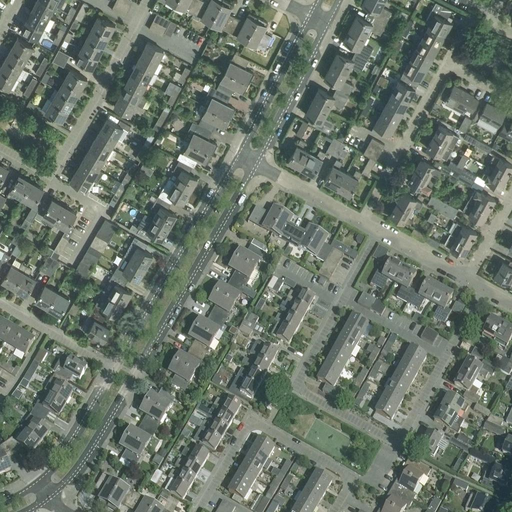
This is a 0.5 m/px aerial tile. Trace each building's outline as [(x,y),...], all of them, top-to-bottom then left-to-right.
[(48,17),(54,6),(41,0),(36,0),(32,9),(48,17)] [(60,9),(64,0),(41,0),(54,6),(60,9)] [(131,5),(121,0),(116,0),(114,3),(128,10),(131,5)] [(193,14),(200,0),(177,0),(175,5),(193,14)] [(211,23),(222,0),(210,0),(209,4),(200,0),(193,14),(192,16),(199,20),(200,17),(211,23)] [(232,4),(224,0),(222,0),(211,23),(229,32),(236,18),(227,13),(232,4)] [(381,5),(384,0),(364,0),(363,3),(362,3),(376,11),(373,16),(386,22),(392,11),(381,5)] [(81,20),(89,5),(83,2),(75,17),(81,20)] [(128,10),(114,3),(111,9),(125,16),(128,10)] [(446,19),(451,10),(442,5),(437,14),(435,13),(431,11),(425,22),(429,24),(445,32),(450,22),(451,23),(452,22),(446,19)] [(72,16),(76,9),(71,7),(67,14),(72,16)] [(43,28),(48,17),(32,9),(27,19),(43,28)] [(171,19),(157,12),(155,17),(168,24),(171,19)] [(247,41),(259,18),(249,13),(244,22),(236,18),(229,32),(247,41)] [(69,23),(72,16),(67,14),(64,20),(69,23)] [(380,34),(386,22),(373,16),(370,22),(356,14),(356,15),(350,27),(366,36),(370,28),(380,34)] [(98,15),(92,26),(109,34),(114,25),(115,25),(98,15)] [(168,24),(155,17),(152,22),(165,29),(168,24)] [(268,22),(259,18),(247,41),(264,50),(272,36),(263,31),(268,22)] [(37,39),(43,28),(27,19),(21,30),(37,39)] [(170,36),(176,24),(177,22),(171,19),(168,24),(165,29),(164,32),(170,36)] [(74,20),(70,28),(74,30),(79,22),(74,20)] [(165,29),(152,22),(149,28),(162,35),(164,32),(165,29)] [(445,32),(429,24),(423,35),(439,44),(445,32)] [(104,45),(109,34),(92,26),(87,37),(104,45)] [(362,42),(366,36),(350,27),(344,40),(343,39),(343,40),(357,47),(354,53),(367,59),(373,48),(362,42)] [(61,38),(65,31),(60,28),(56,35),(61,38)] [(73,33),(68,31),(64,39),(69,41),(73,33)] [(61,38),(56,35),(53,41),(58,44),(61,38)] [(439,44),(423,35),(417,47),(432,55),(439,44)] [(17,37),(11,48),(27,57),(33,46),(17,37)] [(98,56),(104,45),(87,37),(81,47),(98,56)] [(148,41),(142,52),(158,61),(164,50),(148,41)] [(92,67),(98,56),(81,47),(75,59),(93,68),(93,67),(92,67)] [(432,55),(417,47),(411,58),(426,66),(432,55)] [(21,68),(27,57),(11,48),(5,58),(21,68)] [(70,54),(59,49),(56,54),(67,60),(70,54)] [(362,71),(367,59),(354,53),(351,59),(337,51),(337,52),(331,64),(347,72),(351,65),(362,71)] [(152,71),(158,61),(142,52),(136,63),(152,71)] [(244,68),(248,59),(235,52),(226,69),(249,81),(254,73),(244,68)] [(67,60),(56,54),(53,60),(64,66),(67,60)] [(44,67),(49,59),(45,56),(40,64),(44,67)] [(21,68),(5,58),(0,67),(0,69),(15,78),(21,68)] [(420,78),(426,66),(411,58),(404,70),(402,75),(413,81),(418,83),(421,78),(420,78)] [(147,82),(152,71),(136,63),(131,74),(147,82)] [(39,75),(44,67),(40,64),(35,72),(39,75)] [(344,79),(347,72),(331,64),(325,77),(324,76),(324,77),(338,84),(336,89),(349,96),(354,85),(344,79)] [(187,76),(190,69),(185,67),(182,73),(187,76)] [(87,79),(87,78),(70,68),(64,79),(80,88),(86,79),(87,79)] [(15,78),(0,69),(0,83),(9,89),(15,78)] [(244,91),(249,81),(226,69),(217,87),(231,94),(235,86),(244,91)] [(50,74),(45,71),(41,79),(46,82),(50,74)] [(183,83),(187,76),(182,73),(178,80),(183,83)] [(141,93),(147,82),(131,74),(125,84),(141,93)] [(418,83),(413,81),(402,75),(399,80),(393,91),(408,99),(414,88),(415,89),(418,83)] [(32,87),(37,79),(32,77),(28,85),(32,87)] [(80,88),(64,79),(58,89),(74,99),(80,88)] [(44,84),(40,82),(35,90),(40,93),(44,84)] [(136,103),(141,93),(125,84),(120,95),(136,103)] [(32,87),(28,85),(23,93),(28,95),(32,87)] [(231,94),(217,87),(211,85),(203,102),(208,105),(231,116),(235,108),(226,104),(231,94)] [(472,111),(478,100),(472,97),(473,95),(454,85),(447,98),(454,101),(453,104),(466,110),(467,108),(472,111)] [(176,97),(179,90),(174,88),(171,95),(176,97)] [(343,107),(349,96),(336,89),(332,95),(318,88),(318,89),(312,101),(328,109),(332,102),(343,107)] [(74,99),(58,89),(52,100),(68,109),(74,99)] [(402,110),(408,99),(393,91),(387,102),(402,110)] [(130,114),(136,103),(120,95),(114,106),(130,114)] [(176,97),(171,95),(167,101),(172,104),(176,97)] [(40,107),(29,100),(26,106),(37,112),(40,107)] [(52,100),(46,110),(45,111),(54,116),(62,121),(63,120),(62,120),(68,109),(52,100)] [(325,116),(328,109),(312,101),(306,113),(305,113),(319,121),(316,126),(329,133),(335,122),(325,116)] [(396,122),(402,110),(387,102),(381,113),(396,122)] [(487,102),(477,121),(495,131),(505,112),(487,102)] [(231,116),(208,105),(199,124),(212,131),(216,122),(226,127),(231,116)] [(54,116),(45,111),(46,110),(40,107),(37,112),(51,121),(54,116)] [(164,119),(168,112),(163,109),(159,116),(164,119)] [(390,133),(396,122),(381,113),(375,125),(390,134),(391,133),(390,133)] [(164,119),(159,116),(156,122),(160,125),(164,119)] [(107,118),(101,128),(117,138),(122,140),(128,130),(131,126),(121,120),(118,124),(107,118)] [(303,120),(296,134),(301,137),(309,123),(303,120)] [(505,121),(498,134),(506,138),(511,141),(511,120),(510,124),(505,121)] [(207,139),(212,131),(199,124),(195,122),(193,121),(184,139),(189,141),(189,142),(212,154),(217,144),(207,139)] [(459,136),(439,125),(438,126),(439,126),(433,136),(453,147),(456,141),(459,136)] [(111,148),(117,138),(101,128),(95,139),(111,148)] [(464,137),(477,145),(480,140),(467,132),(464,137)] [(447,159),(450,153),(453,147),(433,136),(430,142),(428,144),(429,144),(427,147),(426,148),(447,159)] [(372,137),(369,142),(382,149),(384,144),(372,137)] [(301,167),(310,152),(303,148),(306,142),(300,138),(288,161),(289,160),(301,167)] [(334,151),(340,141),(334,138),(328,149),(334,151)] [(104,158),(111,148),(95,139),(89,149),(104,158)] [(493,147),(480,140),(477,145),(490,152),(493,147)] [(339,154),(345,144),(340,141),(334,151),(339,154)] [(212,154),(189,142),(182,154),(179,152),(177,158),(179,159),(190,165),(192,166),(193,166),(198,158),(207,163),(212,154)] [(382,149),(369,142),(366,148),(379,154),(382,149)] [(144,154),(148,147),(143,145),(139,151),(144,154)] [(379,154),(366,148),(363,153),(370,157),(376,160),(379,154)] [(98,168),(104,158),(89,149),(83,159),(98,168)] [(317,156),(310,152),(301,167),(313,174),(312,174),(313,175),(326,152),(321,149),(317,156)] [(144,154),(139,151),(135,158),(140,160),(144,154)] [(511,165),(494,155),(491,161),(496,164),(494,169),(506,176),(509,171),(510,171),(511,169),(510,169),(511,166),(511,165)] [(368,174),(376,160),(370,157),(362,170),(368,174)] [(338,187),(346,172),(339,168),(343,161),(337,158),(324,181),(325,181),(325,180),(338,187)] [(440,169),(421,158),(420,159),(421,159),(415,169),(434,180),(440,169)] [(92,179),(98,168),(83,159),(77,169),(92,179)] [(186,171),(190,165),(179,159),(175,166),(169,177),(175,181),(190,190),(197,178),(186,171)] [(451,161),(448,166),(462,173),(464,168),(451,161)] [(132,174),(136,168),(131,165),(127,172),(132,174)] [(459,178),(462,173),(448,166),(446,170),(459,178)] [(477,175),(464,168),(462,173),(474,180),(477,175)] [(86,189),(92,179),(77,169),(70,180),(86,189)] [(362,172),(356,169),(353,175),(346,172),(338,187),(349,194),(349,195),(362,172)] [(428,192),(434,180),(415,169),(412,175),(411,175),(410,177),(411,177),(409,180),(408,180),(408,181),(428,192)] [(506,176),(494,169),(491,175),(484,172),(481,178),(500,188),(501,188),(500,187),(506,176)] [(128,181),(132,174),(127,172),(123,178),(128,181)] [(472,185),(474,180),(462,173),(459,178),(472,185)] [(21,198),(32,180),(29,179),(29,180),(19,174),(14,183),(9,191),(21,198)] [(183,202),(190,190),(175,181),(169,177),(165,184),(162,190),(158,196),(168,202),(172,195),(183,202)] [(34,182),(32,180),(21,198),(33,205),(20,226),(26,230),(34,217),(33,217),(43,200),(38,197),(43,189),(33,183),(34,182)] [(120,195),(124,189),(119,186),(115,192),(120,195)] [(494,200),(495,199),(475,188),(473,193),(479,197),(476,202),(488,209),(491,204),(492,205),(493,203),(492,202),(494,199),(494,200)] [(423,202),(402,191),(402,192),(397,202),(410,210),(413,204),(420,208),(423,202)] [(116,202),(120,195),(115,192),(111,199),(116,202)] [(433,195),(430,199),(443,206),(446,202),(433,195)] [(165,208),(168,202),(158,196),(155,202),(151,209),(157,212),(154,218),(169,227),(176,215),(165,208)] [(55,222),(65,204),(63,203),(62,204),(52,199),(49,203),(43,200),(33,217),(34,217),(40,221),(44,215),(55,222)] [(441,211),(443,206),(430,199),(427,204),(441,211)] [(488,209),(476,202),(469,199),(466,205),(463,211),(482,222),(483,221),(482,221),(488,209)] [(123,212),(128,204),(122,200),(118,208),(123,212)] [(407,216),(410,210),(397,202),(394,209),(393,208),(392,210),(392,211),(391,214),(390,213),(390,214),(410,225),(413,219),(407,216)] [(459,209),(446,202),(443,206),(456,213),(459,209)] [(67,206),(65,204),(55,222),(53,227),(58,231),(61,226),(66,229),(76,213),(66,207),(67,206)] [(273,234),(286,211),(276,206),(271,215),(262,211),(263,210),(262,210),(262,211),(257,208),(257,207),(256,207),(248,222),(249,221),(273,234)] [(456,213),(443,206),(441,211),(454,218),(456,213)] [(291,244),(298,231),(289,225),(294,216),(286,211),(273,234),(291,244)] [(169,227),(154,218),(147,230),(141,226),(140,228),(137,233),(147,238),(150,232),(162,239),(169,227)] [(117,226),(108,221),(105,219),(102,225),(114,232),(117,226)] [(476,232),(457,221),(451,232),(470,243),(473,238),(474,236),(475,233),(476,233),(476,232)] [(137,233),(140,228),(132,224),(130,228),(137,233)] [(114,232),(102,225),(98,230),(111,237),(114,232)] [(308,253),(321,231),(311,225),(306,235),(298,231),(291,244),(308,253)] [(424,240),(427,235),(414,228),(411,233),(424,240)] [(111,237),(98,230),(96,235),(108,242),(111,237)] [(329,235),(321,231),(308,253),(325,262),(327,259),(329,254),(332,249),(343,255),(347,249),(334,241),(330,248),(324,245),(329,235)] [(464,254),(470,243),(451,232),(444,244),(464,255),(464,254)] [(62,235),(54,250),(60,253),(69,238),(62,235)] [(108,242),(96,235),(93,240),(105,247),(108,242)] [(440,242),(427,235),(424,240),(437,247),(440,242)] [(141,248),(145,242),(135,236),(124,255),(130,259),(145,268),(153,255),(141,248)] [(26,242),(21,239),(12,253),(17,256),(26,242)] [(105,247),(93,240),(89,246),(102,253),(105,247)] [(102,253),(89,246),(86,251),(99,258),(102,253)] [(265,254),(260,251),(252,246),(247,254),(237,249),(233,257),(256,270),(265,254)] [(389,251),(379,246),(375,254),(385,259),(389,251)] [(343,255),(332,249),(329,254),(341,260),(343,255)] [(99,258),(86,251),(83,256),(96,263),(99,258)] [(341,260),(329,254),(327,259),(338,265),(341,260)] [(45,273),(54,259),(49,256),(40,270),(45,273)] [(96,263),(83,256),(80,262),(93,268),(96,263)] [(245,288),(256,270),(233,257),(227,267),(236,272),(232,280),(245,288)] [(59,262),(54,259),(45,273),(51,277),(59,262)] [(139,279),(145,268),(130,259),(126,265),(121,261),(117,267),(113,273),(126,281),(126,280),(123,279),(127,273),(139,279)] [(335,271),(338,265),(327,259),(325,262),(324,264),(335,271)] [(396,283),(404,269),(391,261),(392,261),(391,260),(383,275),(377,271),(371,284),(382,290),(389,279),(396,283)] [(502,262),(495,275),(511,284),(511,261),(510,260),(507,265),(502,262)] [(13,288),(27,266),(22,263),(18,269),(6,262),(1,271),(6,274),(2,280),(12,286),(11,287),(13,288)] [(93,268),(80,262),(78,266),(90,273),(93,268)] [(332,276),(335,271),(324,264),(321,270),(332,276)] [(35,279),(28,275),(31,269),(27,266),(13,288),(16,290),(16,288),(26,294),(35,279)] [(90,273),(78,266),(75,271),(82,274),(87,278),(90,273)] [(408,304),(415,292),(409,288),(416,274),(415,275),(404,269),(396,283),(403,287),(397,297),(408,304)] [(329,281),(332,276),(321,270),(318,275),(329,281)] [(122,287),(126,281),(113,273),(110,280),(103,292),(124,305),(131,292),(122,287)] [(79,292),(87,278),(82,274),(73,289),(79,292)] [(272,291),(279,280),(273,277),(267,288),(272,291)] [(235,305),(245,288),(232,280),(227,289),(217,283),(212,292),(235,305)] [(283,284),(284,283),(279,280),(272,291),(277,294),(283,284)] [(433,303),(441,289),(428,282),(428,281),(420,295),(415,292),(408,304),(419,310),(425,299),(433,303)] [(48,308),(57,293),(44,285),(36,300),(46,306),(45,307),(48,308)] [(452,295),(441,289),(433,303),(439,307),(433,318),(444,324),(451,312),(445,309),(453,294),(452,295)] [(124,305),(103,292),(95,304),(92,310),(102,316),(106,309),(117,316),(124,305)] [(225,322),(235,305),(212,292),(207,301),(216,307),(212,314),(225,322)] [(291,292),(287,299),(296,304),(308,311),(315,299),(302,292),(299,298),(294,296),(295,294),(291,292)] [(69,299),(57,293),(48,308),(49,309),(50,308),(60,314),(69,299)] [(376,300),(363,293),(361,298),(373,305),(376,300)] [(373,305),(361,298),(357,304),(370,310),(373,305)] [(75,300),(68,312),(74,316),(81,304),(75,300)] [(375,313),(381,303),(376,300),(373,305),(370,310),(375,313)] [(381,317),(386,307),(387,306),(381,303),(375,313),(381,317)] [(456,303),(452,309),(461,314),(464,307),(456,303)] [(301,323),(308,311),(296,304),(293,311),(288,308),(289,306),(285,304),(281,311),(290,316),(301,323)] [(99,321),(102,316),(92,310),(81,328),(97,337),(97,338),(99,339),(100,338),(103,340),(110,328),(99,321)] [(215,340),(225,322),(212,314),(207,323),(197,318),(192,327),(215,340)] [(256,325),(256,324),(258,319),(252,315),(249,320),(249,321),(246,319),(242,325),(253,331),(256,325)] [(295,334),(301,323),(290,316),(287,322),(282,319),(283,318),(279,315),(275,323),(278,324),(295,334)] [(353,317),(347,327),(362,336),(368,325),(353,317)] [(494,343),(504,325),(492,318),(483,333),(490,337),(488,339),(494,343)] [(0,341),(4,344),(14,328),(3,322),(0,327),(0,341)] [(295,334),(278,324),(271,335),(289,345),(295,334)] [(250,337),(253,332),(252,332),(253,331),(242,325),(239,331),(250,337)] [(511,329),(504,325),(494,343),(505,349),(510,340),(511,340),(511,329)] [(205,357),(215,340),(192,327),(187,336),(196,341),(192,349),(205,357)] [(356,346),(362,336),(347,327),(341,338),(356,346)] [(15,350),(24,334),(14,328),(4,344),(15,350)] [(439,335),(426,328),(424,333),(436,340),(439,335)] [(436,340),(424,333),(421,338),(433,345),(436,340)] [(35,340),(24,334),(15,350),(25,356),(35,340)] [(390,351),(397,337),(393,334),(385,348),(390,351)] [(351,357),(356,346),(341,338),(335,348),(351,357)] [(382,347),(386,340),(381,338),(377,344),(382,347)] [(272,364),(278,353),(266,347),(263,353),(258,350),(259,348),(255,346),(251,353),(260,358),(272,364)] [(345,368),(351,357),(335,348),(329,359),(345,368)] [(376,358),(380,351),(375,348),(372,355),(376,358)] [(386,358),(390,351),(385,348),(381,355),(386,358)] [(195,375),(205,357),(192,349),(187,358),(177,353),(172,361),(195,375)] [(411,349),(405,359),(420,368),(426,357),(411,349)] [(475,349),(471,355),(482,361),(485,354),(475,349)] [(41,350),(34,361),(41,365),(47,354),(41,350)] [(57,367),(58,368),(55,373),(55,374),(65,380),(68,381),(71,375),(80,380),(87,368),(84,366),(84,365),(82,364),(81,365),(71,359),(66,356),(64,355),(57,367)] [(373,364),(376,358),(372,355),(368,361),(373,364)] [(227,356),(225,360),(232,364),(234,360),(227,356)] [(265,375),(272,364),(260,358),(256,365),(251,362),(253,360),(248,357),(244,364),(254,369),(265,375)] [(503,372),(509,362),(503,358),(497,369),(503,372)] [(339,378),(345,368),(329,359),(323,370),(339,378)] [(414,379),(420,368),(405,359),(399,370),(414,379)] [(511,359),(509,362),(503,372),(509,376),(511,369),(511,359)] [(493,377),(497,369),(483,361),(480,367),(468,360),(461,373),(475,381),(479,375),(486,379),(488,374),(493,377)] [(185,392),(195,375),(172,361),(167,370),(176,376),(171,384),(185,392)] [(382,365),(377,363),(373,369),(378,372),(382,365)] [(14,370),(6,365),(3,369),(15,377),(20,369),(16,367),(14,370)] [(254,369),(250,376),(245,373),(246,371),(242,368),(238,376),(247,381),(248,380),(259,387),(265,375),(254,369)] [(365,379),(368,372),(364,369),(360,376),(365,379)] [(374,379),(378,372),(373,369),(370,376),(374,379)] [(333,388),(339,378),(323,370),(317,380),(326,385),(322,392),(335,398),(339,391),(333,388)] [(409,389),(414,379),(399,370),(393,380),(409,389)] [(27,373),(24,379),(31,383),(34,377),(27,373)] [(475,381),(461,373),(454,385),(466,392),(463,397),(476,405),(477,405),(480,399),(476,396),(479,391),(472,388),(475,381)] [(61,386),(65,380),(55,374),(51,380),(44,393),(66,405),(73,393),(61,386)] [(361,385),(365,379),(360,376),(356,382),(361,385)] [(215,377),(212,381),(219,385),(222,381),(215,377)] [(23,380),(20,386),(26,390),(30,384),(23,380)] [(252,399),(259,387),(248,380),(247,381),(244,387),(239,384),(240,383),(236,380),(232,388),(252,399)] [(403,400),(409,389),(393,380),(387,391),(403,400)] [(370,387),(365,384),(362,390),(366,393),(370,387)] [(16,390),(12,397),(18,401),(23,394),(16,390)] [(175,397),(162,390),(158,398),(148,393),(143,402),(165,415),(175,397)] [(366,393),(362,390),(358,397),(363,400),(366,393)] [(403,400),(387,391),(382,401),(397,410),(403,400)] [(66,405),(44,393),(37,404),(38,404),(34,411),(43,417),(47,410),(59,417),(66,405)] [(352,402),(356,395),(351,393),(347,399),(352,402)] [(468,406),(448,395),(441,409),(457,418),(460,412),(464,414),(468,406)] [(235,417),(241,406),(229,400),(226,406),(221,403),(222,401),(218,399),(214,406),(223,411),(223,410),(235,417)] [(397,410),(382,401),(376,412),(391,421),(397,410)] [(156,431),(165,415),(143,402),(138,411),(147,416),(143,424),(156,431)] [(491,413),(477,405),(476,405),(473,411),(488,420),(490,416),(491,413)] [(464,422),(457,418),(441,409),(434,421),(454,432),(458,435),(460,430),(464,422)] [(228,429),(235,417),(223,410),(223,411),(219,417),(214,414),(215,412),(212,410),(208,417),(216,422),(228,429)] [(38,424),(43,417),(34,411),(30,418),(22,428),(27,433),(40,444),(49,432),(38,424)] [(503,422),(490,416),(488,420),(487,423),(500,429),(503,422)] [(228,429),(216,422),(213,428),(208,425),(209,423),(205,421),(201,428),(222,440),(228,429)] [(145,449),(156,431),(143,424),(137,433),(128,427),(123,436),(145,449)] [(505,432),(486,424),(483,430),(502,438),(505,432)] [(215,452),(222,440),(201,428),(198,432),(194,440),(200,443),(198,446),(211,453),(212,450),(215,452)] [(428,433),(420,448),(427,452),(426,453),(434,458),(438,449),(437,448),(440,441),(448,445),(452,438),(439,431),(435,437),(428,433)] [(32,454),(40,444),(27,433),(18,444),(12,439),(6,444),(13,452),(21,446),(32,454)] [(136,467),(145,449),(123,436),(118,445),(127,451),(122,459),(133,465),(135,467),(136,467)] [(459,436),(456,441),(471,450),(475,444),(459,436)] [(511,440),(505,437),(501,445),(505,447),(502,453),(511,457),(511,440)] [(259,439),(253,450),(268,459),(274,448),(259,439)] [(5,458),(13,452),(6,444),(0,447),(0,475),(10,470),(5,458)] [(203,467),(209,456),(197,449),(193,455),(189,452),(190,450),(186,448),(182,455),(190,461),(191,460),(203,467)] [(262,469),(268,459),(253,450),(247,460),(262,469)] [(468,457),(489,467),(490,465),(492,459),(472,450),(468,457)] [(196,478),(203,467),(191,460),(190,461),(187,466),(182,463),(183,462),(179,459),(175,466),(184,471),(196,478)] [(407,470),(403,476),(419,485),(424,476),(427,478),(431,471),(409,459),(404,468),(407,470)] [(262,469),(247,460),(241,471),(256,480),(262,469)] [(288,470),(292,464),(287,461),(283,468),(288,470)] [(138,468),(136,467),(135,467),(133,465),(130,470),(135,473),(138,468)] [(299,468),(294,465),(290,472),(295,475),(299,468)] [(505,489),(511,474),(495,468),(490,465),(489,467),(483,481),(495,486),(496,484),(505,489)] [(282,481),(288,470),(283,468),(277,478),(282,481)] [(190,489),(196,478),(184,471),(180,477),(176,475),(177,473),(173,470),(169,478),(177,483),(178,482),(190,489)] [(250,490),(256,480),(241,471),(235,481),(250,490)] [(316,473),(310,483),(326,492),(332,482),(316,473)] [(107,508),(120,485),(103,475),(95,488),(103,493),(98,503),(107,508)] [(293,479),(288,476),(284,482),(289,485),(293,479)] [(413,494),(419,485),(403,476),(400,482),(397,480),(391,489),(413,502),(417,496),(413,494)] [(276,491),(282,481),(277,478),(271,488),(276,491)] [(466,492),(469,486),(455,480),(453,486),(466,492)] [(244,501),(250,490),(235,481),(229,492),(244,501)] [(178,482),(177,483),(174,489),(169,486),(170,484),(166,482),(162,489),(183,501),(190,489),(178,482)] [(289,485),(284,482),(281,489),(285,492),(289,485)] [(326,492),(310,483),(304,494),(319,503),(326,492)] [(130,508),(137,495),(120,485),(107,508),(114,511),(116,511),(121,504),(130,508)] [(270,501),(276,491),(271,488),(265,499),(270,501)] [(413,502),(391,489),(386,498),(389,500),(386,506),(396,511),(403,511),(407,506),(410,508),(413,502)] [(311,511),(314,511),(319,503),(304,494),(298,504),(311,511)] [(150,511),(155,505),(137,495),(130,508),(135,511),(150,511)] [(472,495),(465,509),(471,511),(491,511),(495,505),(472,495)] [(281,499),(276,497),(272,503),(277,506),(281,499)] [(263,511),(270,501),(265,499),(264,498),(255,511),(263,511)] [(435,511),(441,502),(435,499),(429,511),(430,511),(435,511)] [(223,501),(220,506),(229,511),(232,511),(235,508),(223,501)] [(273,511),(277,506),(272,503),(267,511),(273,511)]
